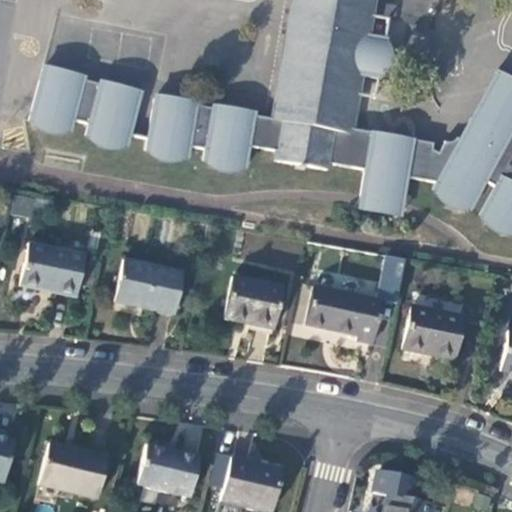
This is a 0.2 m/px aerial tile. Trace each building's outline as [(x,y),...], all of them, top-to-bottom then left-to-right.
[(434,153),(432,145),(369,133),(348,129),(356,75),(375,78),(382,37),(363,34),(368,0),(291,0),(273,110),(156,93),(147,149),(187,155),(189,146),(205,148),(203,158),(245,164),(248,144),(277,148),(275,159),(325,166),(325,160),(362,169),(358,196),(401,202),(407,179),(437,185),(435,190),(472,211),(488,184),(495,188),(480,215),(511,232),(511,81),(500,75),(462,139),(455,137),(450,143),(443,141),(438,154),(434,153)] [(84,81),(38,73),(28,130),(71,137),(72,127),(88,130),(86,139),(128,146),(137,89),(93,82),(93,86),(84,84),(84,81)] [(399,216),(401,202),(358,196),(356,210),(399,216)] [(87,259),(28,247),(19,288),(78,301),(87,259)] [(377,301),(382,302),(396,305),(406,261),(386,257),(377,301)] [(183,274),(122,261),(114,303),(175,316),(183,274)] [(280,290),(230,279),(222,321),(271,331),(280,290)] [(377,301),(313,288),(305,328),(357,338),(356,343),(373,346),(382,302),(377,301)] [(461,319),(410,308),(401,352),(452,363),(461,319)] [(511,333),(509,333),(500,373),(511,375),(511,333)] [(16,438),(0,434),(0,479),(6,481),(16,438)] [(103,459),(46,446),(36,487),(94,501),(103,459)] [(196,459),(142,447),(133,487),(187,498),(196,459)] [(269,511),(280,471),(230,459),(219,504),(251,511),(269,511)] [(427,511),(428,507),(387,497),(383,511),(427,511)]
